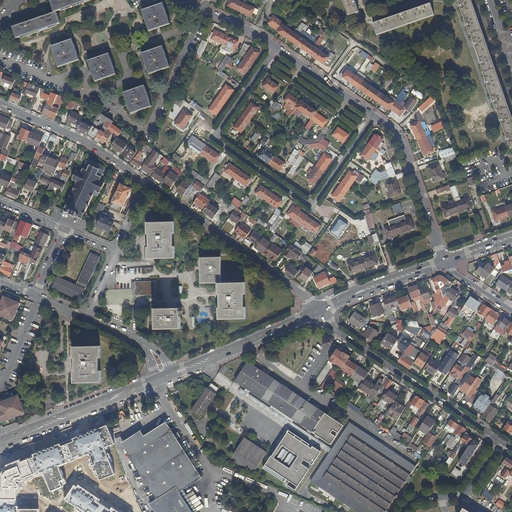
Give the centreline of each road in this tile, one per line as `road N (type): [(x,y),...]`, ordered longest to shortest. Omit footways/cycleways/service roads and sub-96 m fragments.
road 1 (residential): [(320,310),(84,139),(0,105)]
road 2 (residential): [(276,47),(215,137),(312,206),(373,115)]
road 3 (residential): [(320,310),(341,335),(500,441)]
road 4 (tertiary): [(0,441),(154,381)]
road 5 (residential): [(445,259),(401,141),(373,115)]
road 6 (tertiary): [(173,373),(320,310)]
road 7 (tertiary): [(320,310),(445,259)]
road 8 (residential): [(400,511),(407,501),(473,484),(500,441)]
road 9 (unknown): [(247,341),(283,372),(308,381),(341,335)]
road 10 (unknown): [(77,411),(92,455),(121,469),(133,511)]
